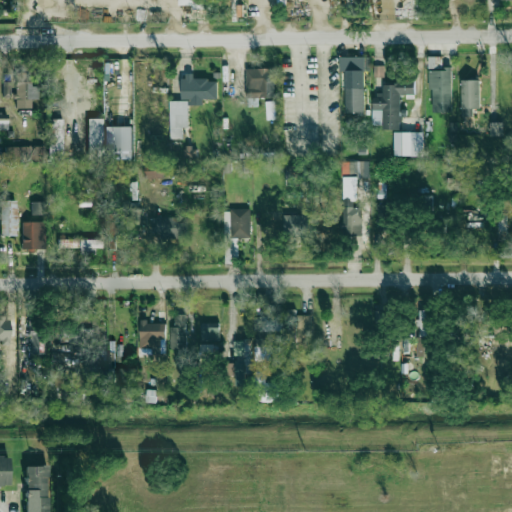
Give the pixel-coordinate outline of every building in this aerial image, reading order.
[(364,113),(364,72),(366,72),(366,57),(340,57),(340,71),(345,71),(345,113),(364,113)] [(451,64),(428,65),(429,89),(432,89),(433,112),(452,112),(451,64)] [(373,77),(383,77),(384,66),(374,65),(373,77)] [(274,68),(245,68),(246,98),(275,97),(274,68)] [(39,84),(31,84),(31,73),(15,73),(14,108),(31,108),(31,99),(38,99),(39,84)] [(182,99),(189,100),(189,105),(203,105),(203,99),(217,99),(217,79),(193,79),(193,74),(182,73),(182,99)] [(461,117),(473,117),(474,108),(480,108),(480,80),(462,80),(461,117)] [(372,125),(382,126),(382,129),(400,130),(401,94),(415,94),(415,82),(383,81),(383,95),(373,94),(372,125)] [(170,101),(170,139),(182,139),(182,127),(188,127),(188,101),(170,101)] [(88,147),(103,147),(103,118),(88,118),(88,147)] [(63,119),(49,119),(48,161),(61,161),(63,119)] [(131,126),(105,126),(105,160),(132,160),(131,126)] [(423,132),(394,132),(394,156),(423,156),(423,132)] [(1,147),(2,161),(45,160),(45,146),(1,147)] [(197,158),(197,147),(185,146),(185,157),(197,158)] [(362,236),(362,207),(352,207),(352,196),(357,196),(357,177),(369,177),(370,161),(342,161),(342,236),(362,236)] [(145,179),(168,178),(168,163),(144,164),(145,179)] [(298,182),(297,167),(286,167),(286,182),(298,182)] [(0,204),(1,236),(17,235),(16,200),(0,200),(0,204)] [(31,202),(31,215),(44,214),(44,202),(31,202)] [(377,206),(378,230),(389,230),(388,206),(377,206)] [(250,209),(224,210),(225,241),(239,241),(239,238),(251,237),(250,209)] [(284,215),(284,235),(307,235),(307,214),(284,215)] [(109,250),(118,249),(117,236),(125,236),(124,224),(115,225),(115,215),(108,215),(109,250)] [(187,217),(151,218),(152,239),(187,238),(187,217)] [(21,222),(22,249),(46,248),(45,221),(21,222)] [(58,240),(59,250),(101,249),(101,239),(58,240)] [(430,310),(419,310),(417,356),(428,356),(430,310)] [(310,313),(288,313),(288,333),(292,333),(292,349),(310,349),(310,313)] [(170,349),(186,349),(186,314),(175,314),(175,326),(170,327),(170,349)] [(270,361),(270,354),(281,354),(282,317),(255,316),(255,361),(270,361)] [(0,344),(9,345),(9,319),(0,319),(0,344)] [(140,354),(161,354),(160,340),(166,339),(165,322),(139,323),(140,354)] [(201,343),(200,343),(200,355),(220,355),(220,323),(202,322),(201,343)] [(31,354),(42,354),(42,333),(30,333),(31,354)] [(251,340),(234,340),(234,355),(244,355),(244,361),(235,361),(235,386),(246,386),(245,374),(251,374),(251,340)] [(51,367),(70,365),(69,352),(50,354),(51,367)] [(118,382),(128,382),(128,369),(118,368),(118,382)] [(156,403),(157,390),(147,389),(146,402),(156,403)] [(8,454),(0,454),(0,487),(9,487),(8,454)] [(343,464),(286,464),(286,459),(254,459),(254,471),(264,471),(264,476),(291,476),(291,483),(270,483),(270,511),(511,511),(511,504),(469,504),(469,472),(433,472),(433,510),(296,510),(296,496),(343,496),(343,464)] [(25,511),(46,511),(47,466),(25,466),(25,511)]
